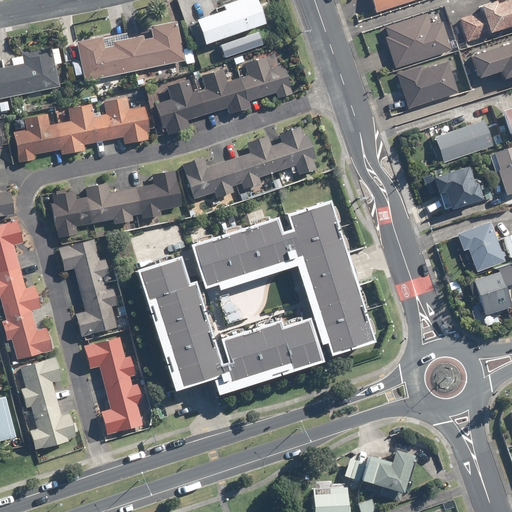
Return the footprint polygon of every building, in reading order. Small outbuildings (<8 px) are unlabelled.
[(241,0),(222,7),(224,12),(195,22),(203,47),(264,26),(255,0),(241,0)] [(370,0),(375,13),(417,0),(370,0)] [(511,0),(497,6),(495,3),(480,8),(482,12),(459,19),(466,42),(511,27),(511,0)] [(384,27),(387,38),(385,38),(395,69),(451,51),(442,24),(430,27),(426,14),(384,27)] [(127,40),(134,72),(184,62),(176,23),(150,28),(153,39),(143,40),(142,37),(127,40)] [(101,39),(76,44),(84,83),(134,72),(127,40),(112,43),(113,47),(103,49),(101,39)] [(248,52),(243,39),(220,47),(225,60),(248,52)] [(511,44),(471,58),(478,80),(500,73),(503,81),(511,78),(511,44)] [(194,62),(191,48),(183,50),(186,64),(194,62)] [(20,55),(22,65),(3,69),(8,98),(59,88),(50,49),(20,55)] [(241,57),(234,59),(236,65),(243,62),(241,57)] [(240,78),(248,102),(276,93),(278,99),(292,94),(283,66),(270,70),(266,59),(244,66),(247,76),(240,78)] [(420,67),(397,75),(407,109),(457,93),(447,63),(421,71),(420,67)] [(0,99),(8,98),(3,69),(0,69),(0,99)] [(205,89),(198,91),(205,115),(226,108),(228,115),(250,109),(248,102),(240,78),(226,82),(222,70),(201,77),(205,89)] [(171,101),(155,106),(162,129),(165,128),(168,136),(189,129),(186,121),(205,115),(198,91),(191,93),(187,81),(166,88),(171,101)] [(110,86),(97,88),(99,96),(111,94),(110,86)] [(102,103),(105,115),(99,116),(104,141),(122,138),(123,145),(147,140),(146,133),(148,133),(144,108),(128,111),(126,99),(102,103)] [(0,112),(9,111),(7,103),(0,104),(0,112)] [(511,104),(501,108),(509,134),(511,133),(511,104)] [(22,106),(13,108),(15,115),(23,113),(22,106)] [(70,122),(55,125),(61,156),(84,151),(83,146),(104,141),(99,117),(92,118),(90,106),(68,111),(70,122)] [(48,126),(46,116),(23,120),(25,132),(12,134),(18,164),(33,161),(32,156),(60,151),(55,125),(48,126)] [(455,127),(452,117),(430,124),(434,135),(455,127)] [(492,145),(483,119),(435,136),(443,161),(492,145)] [(281,141),(271,145),(279,169),(295,164),(298,174),(316,169),(312,158),(315,157),(306,134),(302,135),(299,126),(278,133),(281,141)] [(503,144),(499,133),(493,135),(497,147),(503,144)] [(279,169),(271,145),(268,135),(245,143),(248,151),(227,159),(235,184),(240,182),(242,188),(260,182),(258,176),(279,169)] [(511,145),(494,151),(500,169),(498,169),(506,194),(511,191),(511,145)] [(231,185),(235,184),(227,159),(206,166),(202,157),(181,164),(193,198),(213,191),(215,196),(233,190),(231,185)] [(438,191),(443,189),(450,207),(481,197),(476,180),(472,181),(467,164),(433,175),(438,191)] [(152,182),(131,187),(136,213),(140,212),(141,218),(161,214),(160,209),(180,205),(173,169),(150,173),(152,182)] [(107,182),(84,187),(85,195),(91,222),(112,217),(113,224),(132,220),(131,214),(136,213),(131,187),(109,191),(107,182)] [(53,202),(50,202),(57,236),(76,232),(75,225),(91,222),(85,195),(75,198),(74,190),(51,194),(53,202)] [(0,217),(13,215),(8,192),(0,193),(0,217)] [(273,214),(187,242),(201,283),(298,252),(329,349),(369,336),(326,198),(284,211),(289,226),(278,230),(273,214)] [(489,220),(456,233),(462,250),(467,248),(476,270),(504,260),(489,220)] [(0,270),(18,266),(12,246),(21,244),(15,222),(0,226),(0,270)] [(511,256),(511,233),(503,236),(509,257),(511,256)] [(103,278),(109,276),(104,258),(99,259),(93,238),(58,248),(64,270),(73,267),(78,289),(104,282),(103,278)] [(217,336),(224,360),(218,361),(192,280),(185,282),(176,254),(134,267),(143,297),(150,295),(178,384),(224,368),(227,379),(286,360),(289,368),(319,358),(306,315),(278,324),(276,317),(217,336)] [(24,289),(18,266),(0,270),(0,301),(4,315),(38,306),(33,286),(24,289)] [(499,271),(473,280),(485,315),(511,306),(499,271)] [(110,305),(116,304),(111,286),(106,287),(104,282),(78,289),(84,311),(75,313),(81,336),(116,326),(110,305)] [(35,331),(30,312),(40,309),(38,306),(4,315),(6,321),(0,322),(0,325),(4,341),(11,340),(17,361),(51,351),(44,328),(35,331)] [(130,380),(128,375),(134,374),(129,356),(124,357),(119,336),(82,345),(88,368),(98,366),(103,387),(130,380)] [(20,369),(25,389),(20,391),(25,408),(30,407),(31,411),(57,404),(51,384),(60,381),(54,360),(20,369)] [(109,408),(99,410),(105,433),(140,425),(135,404),(141,402),(136,384),(131,385),(130,380),(103,387),(109,408)] [(0,400),(0,441),(14,438),(4,399),(0,400)] [(163,402),(153,404),(157,420),(167,417),(163,402)] [(36,431),(29,432),(34,450),(41,448),(42,450),(68,443),(67,440),(75,438),(74,434),(77,433),(74,424),(71,425),(69,415),(61,417),(57,404),(31,411),(36,431)] [(361,479),(382,485),(379,494),(399,500),(413,454),(394,448),(390,461),(368,455),(367,457),(355,454),(347,478),(360,482),(361,479)] [(330,494),(313,495),(313,511),(347,511),(346,487),(329,487),(330,494)] [(371,499),(357,503),(359,511),(369,511),(375,511),(371,499)]
